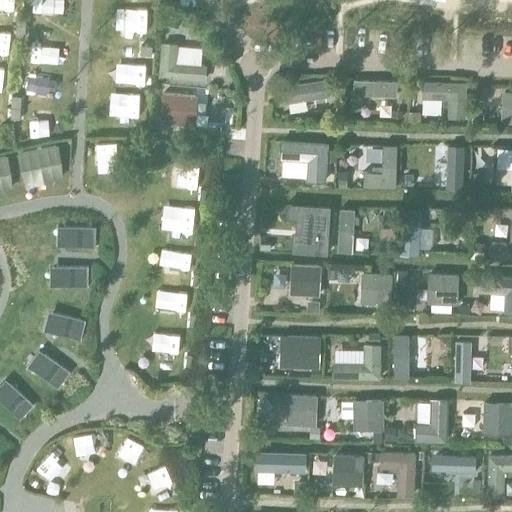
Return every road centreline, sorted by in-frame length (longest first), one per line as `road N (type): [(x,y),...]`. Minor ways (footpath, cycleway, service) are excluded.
road 1 (unknown): [(240,388),(511,399)]
road 2 (unknown): [(243,330),(511,332)]
